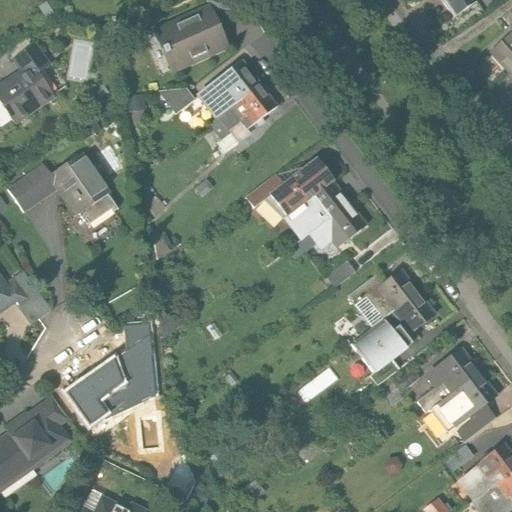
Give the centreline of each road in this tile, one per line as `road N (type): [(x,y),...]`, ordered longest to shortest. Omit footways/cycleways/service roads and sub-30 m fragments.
road 1 (residential): [(253,36),(460,295)]
road 2 (residential): [(509,141),(444,84),(385,0)]
road 3 (residential): [(509,141),(460,295)]
